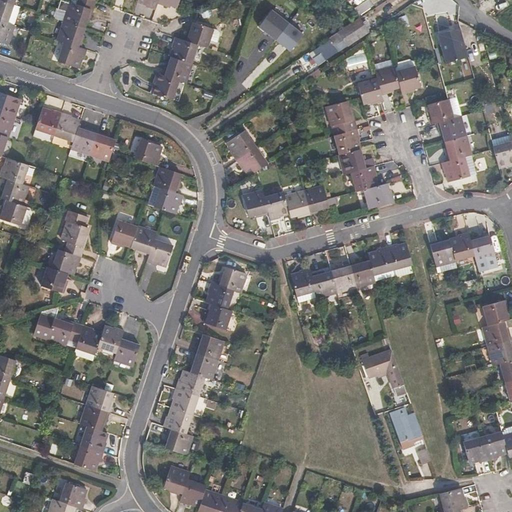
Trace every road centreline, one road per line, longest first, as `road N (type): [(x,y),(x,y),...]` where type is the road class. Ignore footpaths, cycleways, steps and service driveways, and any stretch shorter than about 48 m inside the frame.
road 1 (residential): [(202,237),(273,257),(430,211)]
road 2 (residential): [(94,97),(166,122),(198,152),(209,181),(202,237)]
road 3 (residential): [(174,318),(133,435),(140,498)]
